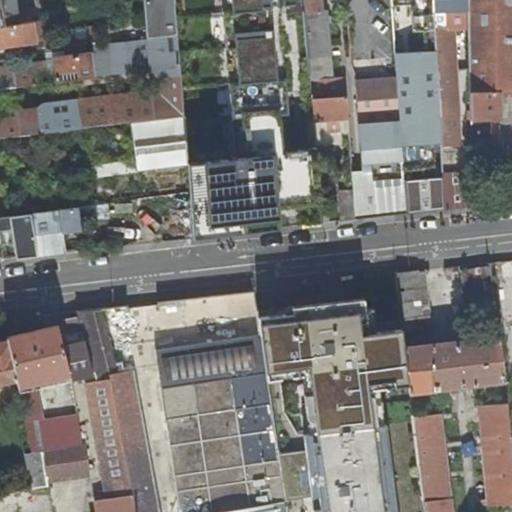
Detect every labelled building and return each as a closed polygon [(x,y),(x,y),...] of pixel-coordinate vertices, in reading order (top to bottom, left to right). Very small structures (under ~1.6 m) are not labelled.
[(0,0),(0,24),(17,23),(13,0),(0,0)] [(144,0),(148,37),(178,33),(174,0),(144,0)] [(279,0),(232,0),(233,7),(223,9),(226,47),(234,45),(239,80),(229,80),(234,156),(188,161),(188,164),(194,237),(281,227),(279,206),(322,202),(317,146),(285,149),(282,112),(290,112),(279,0)] [(320,0),(304,0),(305,6),(306,21),(311,74),(311,79),(325,78),(333,77),(327,8),(321,9),(320,0)] [(434,0),(391,0),(396,56),(397,75),(407,212),(430,210),(445,208),(443,174),(442,145),(440,116),(434,0)] [(446,10),(464,10),(469,10),(469,0),(434,0),(440,116),(457,115),(454,28),(447,28),(446,10)] [(511,0),(469,0),(469,10),(471,91),(500,91),(500,117),(511,116),(511,0)] [(464,27),(464,10),(446,10),(447,28),(454,28),(464,27)] [(0,45),(47,39),(46,32),(45,19),(17,23),(0,24),(0,88),(96,76),(93,52),(64,55),(64,50),(47,52),(48,60),(0,65),(0,45)] [(148,37),(151,70),(151,77),(156,76),(157,90),(46,104),(38,108),(38,113),(0,117),(0,137),(132,122),(185,116),(181,79),(178,33),(148,37)] [(96,76),(151,70),(148,37),(103,43),(93,44),(93,52),(96,76)] [(351,63),(357,79),(397,75),(396,56),(351,60),(351,63)] [(372,169),(375,216),(391,214),(407,212),(397,75),(357,79),(358,98),(371,158),(372,169)] [(315,120),(349,117),(346,77),(333,77),(325,78),(325,93),(313,95),(315,120)] [(492,133),(500,133),(500,117),(500,91),(471,91),(471,119),(491,118),(492,133)] [(457,115),(440,116),(442,145),(458,144),(457,115)] [(97,165),(99,176),(188,164),(188,161),(185,116),(132,122),(135,160),(97,165)] [(79,168),(80,178),(99,176),(97,165),(79,168)] [(375,216),(372,169),(353,171),(354,188),(356,218),(375,216)] [(451,173),(443,174),(445,208),(467,205),(465,184),(452,185),(451,173)] [(339,190),(341,220),(356,218),(354,188),(339,190)] [(10,204),(11,214),(29,212),(27,202),(10,204)] [(82,226),(80,205),(30,211),(36,255),(63,252),(85,249),(83,235),(82,226)] [(10,214),(12,226),(16,257),(36,255),(30,211),(29,212),(11,214),(10,214)] [(0,227),(12,226),(10,214),(0,215),(0,227)] [(470,311),(497,308),(497,303),(492,263),(465,266),(470,311)] [(432,325),(426,270),(398,274),(400,290),(404,328),(432,325)] [(258,316),(261,334),(268,380),(309,374),(330,509),(314,511),(394,511),(377,383),(391,382),(392,388),(408,386),(400,330),(367,334),(363,296),(292,305),(293,311),(258,316)] [(115,362),(101,309),(79,311),(78,311),(98,382),(87,384),(106,494),(95,496),(96,501),(95,502),(96,511),(158,511),(134,370),(125,371),(121,361),(115,362)] [(68,340),(63,341),(71,373),(73,379),(94,375),(78,317),(64,319),(67,335),(68,340)] [(62,336),(59,325),(20,334),(34,382),(35,388),(58,383),(57,377),(71,373),(63,341),(62,336)] [(18,386),(34,382),(20,334),(7,337),(8,342),(17,379),(18,386)] [(288,511),(268,380),(261,334),(156,349),(181,511),(288,511)] [(499,383),(506,382),(504,362),(501,336),(406,347),(410,375),(412,393),(451,388),(451,392),(457,392),(456,388),(499,383)] [(0,382),(17,379),(8,342),(0,343),(0,382)] [(71,373),(57,377),(58,383),(73,379),(71,373)] [(26,423),(38,421),(35,388),(34,382),(18,386),(26,423)] [(501,403),(508,402),(506,382),(499,383),(501,403)] [(511,435),(508,402),(501,403),(480,404),(487,500),(482,500),(483,505),(511,502),(511,435)] [(453,511),(441,413),(415,416),(425,511),(453,511)] [(79,415),(38,421),(43,450),(63,448),(83,445),(79,415)] [(38,421),(26,423),(33,452),(43,450),(38,421)] [(83,445),(63,448),(67,477),(88,473),(83,445)] [(63,448),(43,450),(47,479),(67,477),(63,448)]
